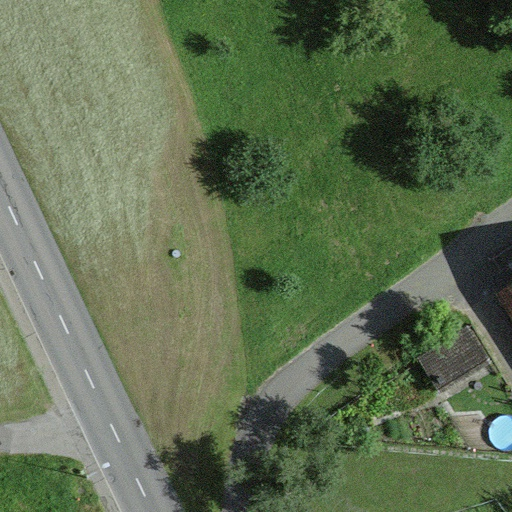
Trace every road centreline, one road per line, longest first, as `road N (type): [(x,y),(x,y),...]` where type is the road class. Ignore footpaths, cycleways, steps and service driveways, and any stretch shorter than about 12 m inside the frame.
road 1 (residential): [(250,511),(258,452),(296,395),(511,235)]
road 2 (tertiary): [(154,511),(0,192)]
